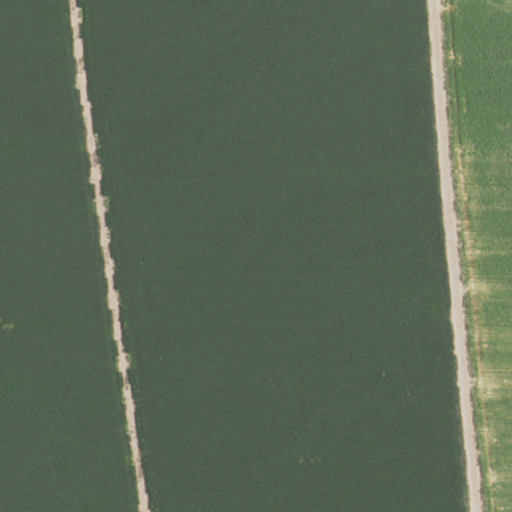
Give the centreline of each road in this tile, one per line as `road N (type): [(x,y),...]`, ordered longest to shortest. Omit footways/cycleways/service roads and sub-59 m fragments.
road 1 (track): [(154,511),(74,0)]
road 2 (track): [(423,0),(459,417),(488,511)]
